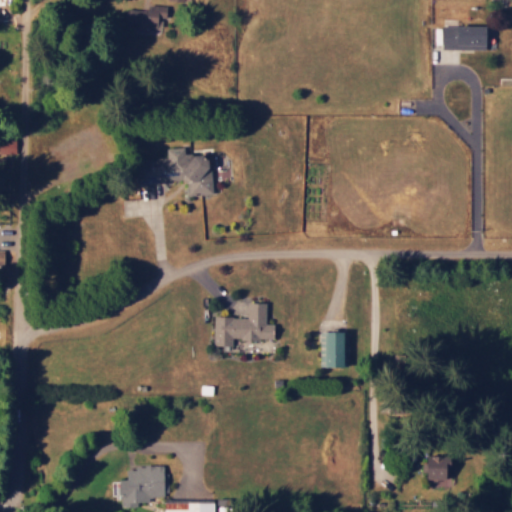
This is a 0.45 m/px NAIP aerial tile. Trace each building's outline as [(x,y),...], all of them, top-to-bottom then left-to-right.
[(166,6),(148,3),(146,17),(138,15),(136,31),(155,34),(157,18),(164,19),(166,6)] [(441,48),(484,49),(485,26),(441,25),(441,48)] [(0,143),(0,153),(15,153),(14,137),(0,136),(0,143)] [(211,192),(205,151),(167,156),(167,162),(157,163),(157,162),(134,166),(136,185),(180,179),(183,196),(211,192)] [(212,345),(231,345),(231,338),(273,339),(273,323),(264,323),(265,301),(246,301),(246,316),(212,316),(212,345)] [(318,366),(342,366),(342,330),(318,331),(318,366)] [(446,479),(447,456),(425,455),(424,478),(446,479)] [(163,496),(162,465),(124,467),(124,478),(117,479),(118,507),(136,506),(136,502),(148,501),(148,496),(163,496)] [(212,511),(212,501),(162,502),(162,511),(212,511)]
